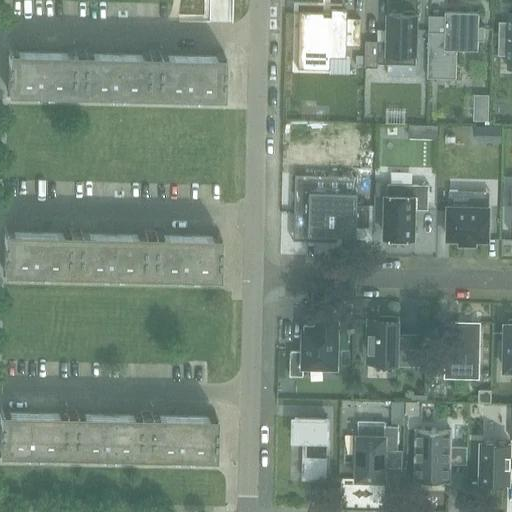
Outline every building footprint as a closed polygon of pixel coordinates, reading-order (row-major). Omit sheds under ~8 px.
[(298,12),(297,68),(329,69),(329,57),(345,57),(345,45),(359,45),(360,18),(346,18),(346,9),(330,9),(330,16),(323,16),(323,13),(298,12)] [(364,41),(364,67),(376,67),(377,63),(388,63),(387,76),(416,76),(417,14),(415,14),(415,11),(404,11),(404,14),(389,13),(388,41),(377,41),(364,41)] [(429,31),(428,78),(456,78),(457,50),(478,50),(478,41),(484,41),(485,26),(479,26),(479,13),(445,12),(445,16),(445,32),(429,31)] [(499,25),(498,51),(508,51),(507,65),(511,65),(511,13),(509,13),(508,25),(499,25)] [(9,47),(8,90),(79,91),(80,53),(10,52),(10,47),(9,47)] [(224,52),(223,52),(223,56),(152,55),(151,93),(223,95),(224,52)] [(152,55),(80,53),(79,91),(151,93),(152,55)] [(294,174),(293,213),(307,213),(306,234),(334,235),(334,241),(335,241),(336,235),(354,235),(354,226),(368,226),(368,204),(355,204),(355,191),(310,190),(310,176),(311,176),(311,174),(294,174)] [(428,209),(429,184),(387,183),(385,236),(414,237),(415,209),(428,209)] [(448,236),(448,238),(450,238),(461,238),(461,241),(461,242),(462,243),(462,242),(474,242),(474,243),(476,243),(476,241),(476,238),(487,239),(489,239),(489,237),(488,237),(489,208),(490,208),(490,206),(489,206),(488,206),(488,207),(473,206),(473,190),(458,190),(449,190),(449,205),(449,207),(448,236)] [(4,227),(3,270),(75,271),(76,233),(6,232),(6,227),(4,227)] [(220,232),(218,232),(218,236),(148,235),(147,273),(219,275),(220,232)] [(148,235),(76,233),(75,271),(147,273),(148,235)] [(291,349),(290,374),(303,374),(304,365),(338,366),(339,319),(335,319),(335,315),(322,314),(322,319),(317,319),(317,324),(304,324),(304,349),(291,349)] [(380,320),(369,320),(368,344),(364,344),(364,359),(368,359),(368,362),(396,363),(396,365),(422,366),(423,334),(406,334),(406,336),(398,335),(399,316),(380,316),(380,320)] [(446,322),(446,348),(446,349),(445,377),(479,378),(480,323),(446,322)] [(418,401),(406,401),(406,413),(418,414),(418,401)] [(0,408),(0,421),(0,450),(71,452),(72,414),(2,412),(2,408),(0,408)] [(216,412),(214,412),(214,417),(144,415),(143,453),(215,455),(216,412)] [(144,415),(72,414),(71,452),(143,453),(144,415)] [(328,419),(295,418),(294,440),(305,440),(304,478),(327,478),(328,419)] [(357,479),(385,479),(386,449),(398,450),(398,426),(385,425),(385,435),(358,435),(357,479)] [(432,429),(417,429),(415,480),(431,481),(431,482),(435,482),(435,481),(450,481),(451,430),(436,429),(436,428),(432,428),(432,429)] [(510,454),(510,442),(482,441),(481,485),(496,486),(497,482),(509,483),(510,466),(511,466),(511,454),(510,454)]
